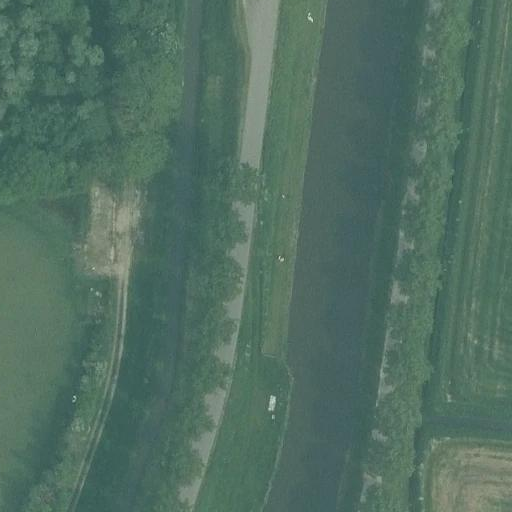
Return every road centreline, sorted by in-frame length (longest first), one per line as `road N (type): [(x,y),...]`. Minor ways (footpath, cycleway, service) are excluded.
road 1 (track): [(107,0),(124,152),(119,328),(107,399),(68,511)]
road 2 (unclassified): [(180,511),(219,372),(267,0)]
road 3 (unclassified): [(364,511),(434,0)]
road 4 (track): [(244,202),(254,277),(252,380),(215,511)]
